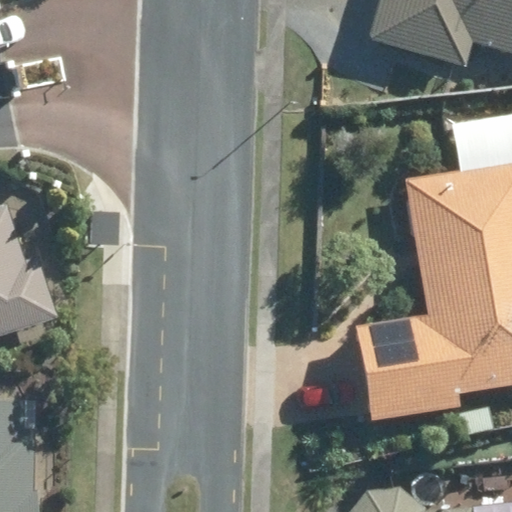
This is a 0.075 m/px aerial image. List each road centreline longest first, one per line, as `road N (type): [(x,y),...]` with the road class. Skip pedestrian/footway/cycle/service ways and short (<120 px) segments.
road 1 (residential): [(185,511),(198,126)]
road 2 (residential): [(198,126),(19,114),(0,120)]
road 3 (residential): [(0,35),(155,0)]
road 4 (residential): [(198,126),(201,0)]
